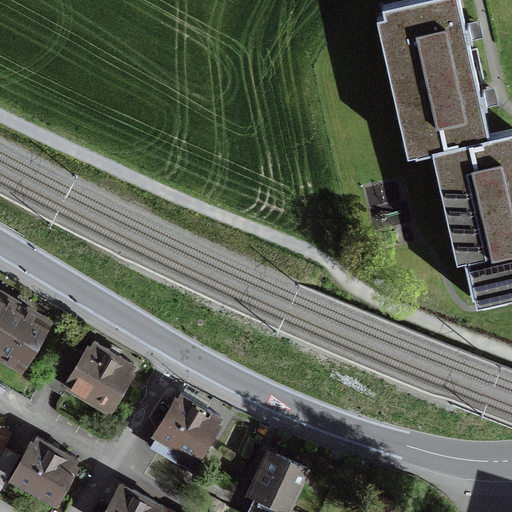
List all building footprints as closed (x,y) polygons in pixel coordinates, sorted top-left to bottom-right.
[(399,79),(474,62),(467,31),(459,0),(405,0),(382,5),(399,79)] [(439,147),(491,135),(482,97),(474,62),(399,79),(416,152),(439,147)] [(456,219),(511,206),(511,130),(491,135),(439,147),(456,219)] [(511,206),(456,219),(473,294),(511,284),(511,206)] [(23,306),(0,292),(0,351),(22,364),(48,321),(23,306)] [(116,353),(94,340),(85,354),(64,341),(41,378),(63,392),(68,383),(89,396),(91,392),(110,403),(133,363),(116,353)] [(201,405),(182,393),(150,444),(195,472),(204,457),(198,454),(220,417),(201,405)] [(0,451),(11,432),(0,427),(0,451)] [(62,449),(37,436),(15,476),(56,497),(77,457),(62,449)] [(20,454),(5,446),(0,455),(0,482),(3,484),(20,454)] [(268,450),(262,464),(256,461),(249,478),(254,480),(249,491),(256,494),(247,511),(299,511),(288,507),(306,467),(272,451),(268,450)] [(147,497),(122,484),(106,511),(158,511),(162,505),(147,497)] [(413,511),(414,511),(385,499),(381,509),(373,505),(370,511),(413,511)]
